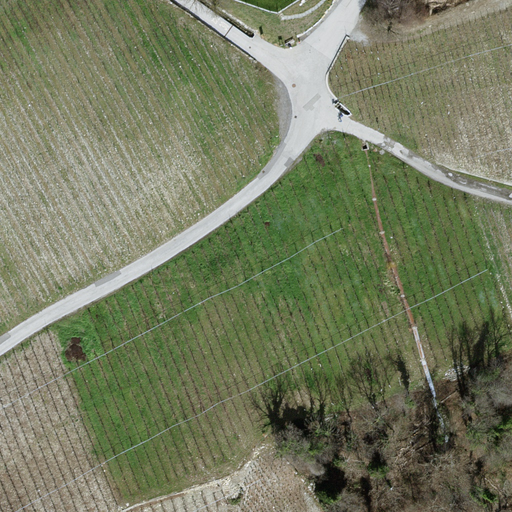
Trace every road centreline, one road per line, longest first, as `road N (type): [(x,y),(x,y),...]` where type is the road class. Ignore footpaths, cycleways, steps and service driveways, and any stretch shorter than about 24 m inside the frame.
road 1 (unclassified): [(306,91),(290,148),(237,203),(0,347)]
road 2 (residential): [(306,91),(350,126),(447,176),(511,198)]
road 3 (residential): [(184,0),(306,91)]
